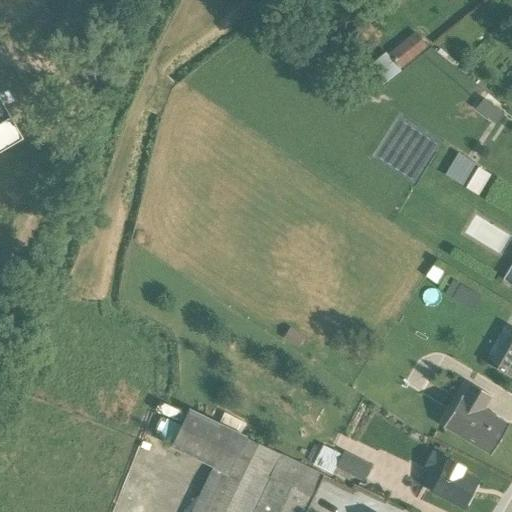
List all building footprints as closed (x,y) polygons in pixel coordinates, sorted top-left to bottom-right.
[(365,67),(381,86),(399,71),(398,70),(426,47),(413,32),(386,54),(384,52),(365,67)] [(502,113),(481,97),(473,109),(493,124),(502,113)] [(0,148),(20,137),(0,101),(0,148)] [(465,157),(445,145),(440,153),(459,166),(451,179),(475,195),(489,173),(464,158),(465,157)] [(511,260),(500,279),(507,283),(511,286),(511,260)] [(511,337),(494,369),(511,379),(511,337)] [(468,382),(441,426),(488,455),(507,425),(482,409),(490,396),(468,382)] [(189,511),(305,511),(324,474),(187,409),(178,426),(170,422),(164,435),(172,439),(169,447),(210,468),(189,511)] [(321,445),(311,464),(345,481),(349,475),(362,482),(370,465),(342,451),(340,454),(321,445)] [(463,467),(431,450),(420,470),(427,473),(420,487),(462,509),(478,479),(462,470),(463,467)]
